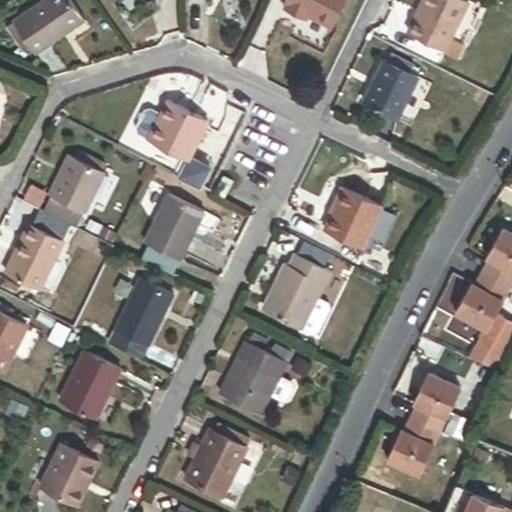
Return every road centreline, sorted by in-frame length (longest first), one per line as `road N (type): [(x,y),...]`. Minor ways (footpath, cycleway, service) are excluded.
road 1 (residential): [(118,511),(313,119)]
road 2 (residential): [(318,511),(420,290),(511,127)]
road 3 (residential): [(0,207),(68,87),(180,56),(313,119)]
road 4 (residential): [(313,119),(372,0)]
